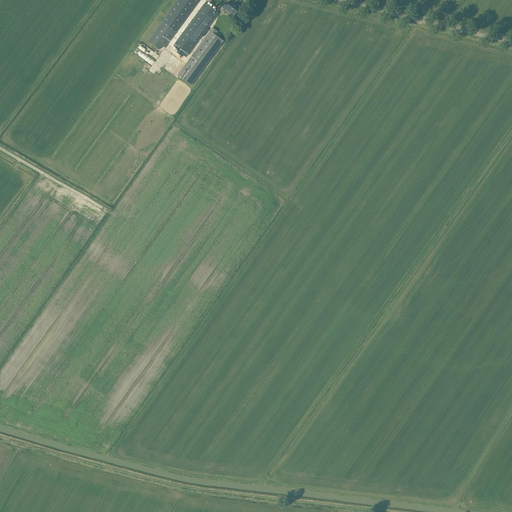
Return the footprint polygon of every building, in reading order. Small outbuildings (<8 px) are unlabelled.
[(178,0),(148,41),(159,49),(162,45),(165,47),(199,0),(178,0)] [(226,3),(223,7),(235,16),(241,8),(231,0),(228,5),(226,3)] [(205,3),(174,46),(187,56),(219,13),(205,3)] [(215,35),(218,32),(213,28),(178,75),(191,85),(224,41),(215,35)] [(149,49),(140,43),(136,47),(146,54),(149,49)]
